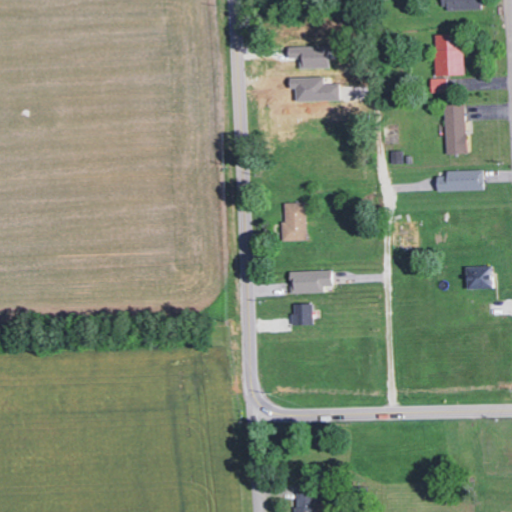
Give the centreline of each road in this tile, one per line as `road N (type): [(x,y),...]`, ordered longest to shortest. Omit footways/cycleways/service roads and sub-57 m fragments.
road 1 (secondary): [(251,390),(233,0)]
road 2 (secondary): [(511,411),(278,414),(251,390)]
road 3 (residential): [(256,511),(251,390)]
